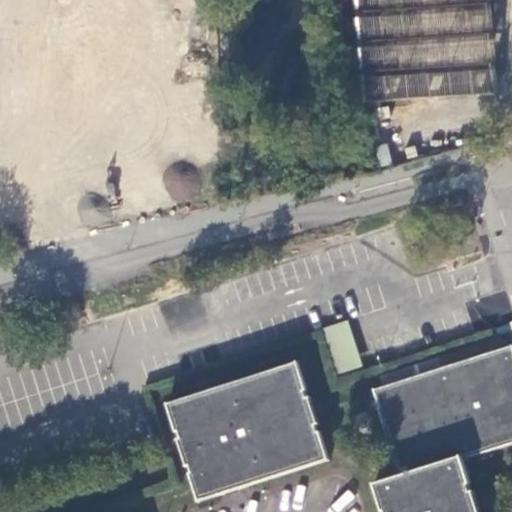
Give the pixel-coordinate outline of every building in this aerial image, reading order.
[(137,0),(137,7),(168,7),(169,46),(171,46),(172,74),(197,73),(195,0),(137,0)] [(352,0),(360,103),(495,94),(488,0),(352,0)] [(348,320),(323,327),(338,374),(362,366),(348,320)] [(480,511),(475,493),(471,494),(468,486),(471,485),(463,460),(511,444),(511,347),(376,390),(382,408),(380,408),(396,462),(399,462),(403,475),(377,484),(385,511),(387,511),(480,511)] [(193,474),(202,502),(222,495),(244,488),(330,460),(322,433),(320,434),(318,426),(320,424),(311,398),(309,399),(306,390),(308,389),(299,362),(220,387),(195,395),(171,403),(179,431),(182,430),(184,439),(181,440),(189,467),(193,466),(195,473),(193,474)]
